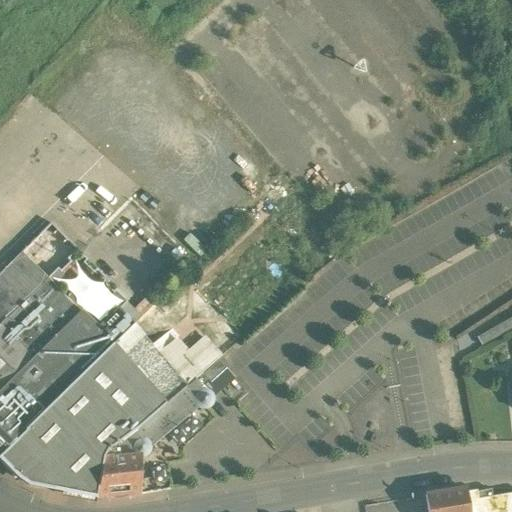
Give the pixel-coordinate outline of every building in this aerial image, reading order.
[(22,253),(0,275),(0,276),(25,302),(29,298),(48,279),(22,253)] [(0,276),(0,326),(25,302),(0,276)] [(48,279),(29,298),(42,311),(23,330),(43,350),(81,312),(48,279)] [(25,302),(0,326),(0,395),(34,360),(43,350),(23,330),(42,311),(29,298),(25,302)] [(119,309),(100,328),(98,326),(97,328),(113,346),(131,329),(134,326),(119,309)] [(43,350),(34,360),(0,395),(0,407),(3,411),(8,406),(15,413),(9,419),(24,433),(40,416),(42,417),(76,382),(113,346),(97,328),(97,327),(81,312),(43,350)] [(113,346),(76,382),(88,394),(77,403),(88,413),(90,411),(99,421),(123,400),(143,384),(136,376),(156,357),(131,329),(113,346)] [(221,356),(205,338),(187,354),(203,371),(221,356)] [(203,373),(183,350),(184,349),(176,340),(156,357),(184,390),(195,380),(202,374),(203,373)] [(184,390),(156,357),(136,376),(143,384),(123,400),(99,421),(89,431),(96,439),(89,447),(91,451),(100,441),(108,451),(144,425),(145,426),(161,411),(184,390)] [(219,360),(202,375),(210,384),(226,369),(219,360)] [(226,369),(210,384),(202,375),(202,374),(195,380),(201,387),(201,392),(211,395),(216,391),(218,392),(234,378),(226,369)] [(211,395),(201,392),(201,387),(195,380),(184,390),(199,407),(199,408),(202,409),(206,409),(209,407),(211,405),(212,402),(212,399),(211,395)] [(24,433),(0,459),(20,479),(45,454),(31,440),(35,436),(39,440),(77,403),(88,394),(76,382),(42,417),(40,416),(24,433)] [(184,390),(161,411),(145,426),(144,425),(108,451),(109,451),(104,460),(103,462),(98,500),(139,495),(141,457),(144,457),(146,456),(148,454),(149,452),(149,449),(199,408),(199,407),(184,390)] [(45,454),(20,479),(25,484),(53,463),(89,431),(99,421),(90,411),(88,413),(77,403),(39,440),(35,436),(31,440),(45,454)] [(8,406),(3,411),(0,407),(0,459),(24,433),(9,419),(15,413),(8,406)] [(89,431),(53,463),(57,464),(52,490),(63,492),(67,474),(68,469),(82,454),(84,454),(90,455),(91,451),(89,447),(96,439),(89,431)] [(108,451),(100,441),(91,451),(90,455),(89,459),(103,462),(104,460),(109,451),(108,451)] [(82,454),(68,469),(67,474),(75,475),(77,463),(82,464),(84,454),(82,454)] [(77,463),(75,475),(67,474),(63,492),(98,500),(103,462),(89,459),(88,465),(82,464),(77,463)] [(53,463),(25,484),(52,490),(57,464),(53,463)] [(465,489),(425,495),(427,511),(468,511),(466,494),(465,489)] [(511,511),(511,494),(492,498),(491,491),(477,493),(477,492),(466,494),(468,511),(511,511)]
